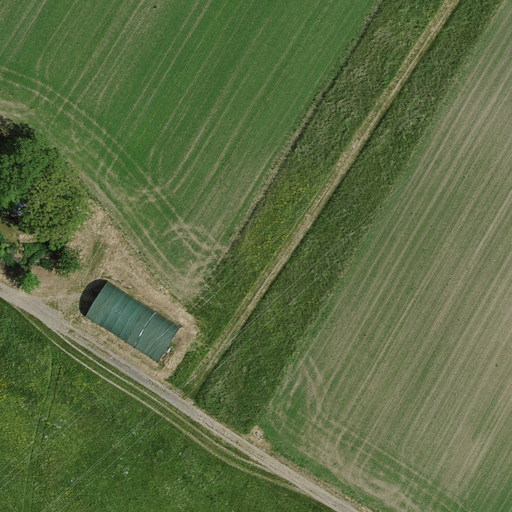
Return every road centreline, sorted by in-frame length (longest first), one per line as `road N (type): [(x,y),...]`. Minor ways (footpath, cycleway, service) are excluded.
road 1 (track): [(191,409),(459,0)]
road 2 (track): [(352,511),(0,287)]
